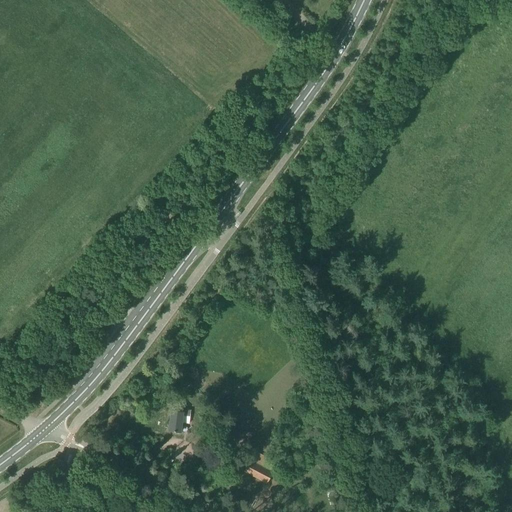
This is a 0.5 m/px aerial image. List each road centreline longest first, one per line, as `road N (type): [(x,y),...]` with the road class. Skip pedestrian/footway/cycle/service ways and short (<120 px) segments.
road 1 (primary): [(46,428),(94,381),(257,164),(363,0)]
road 2 (track): [(362,511),(280,192),(257,164)]
road 3 (unclassified): [(217,511),(46,428)]
